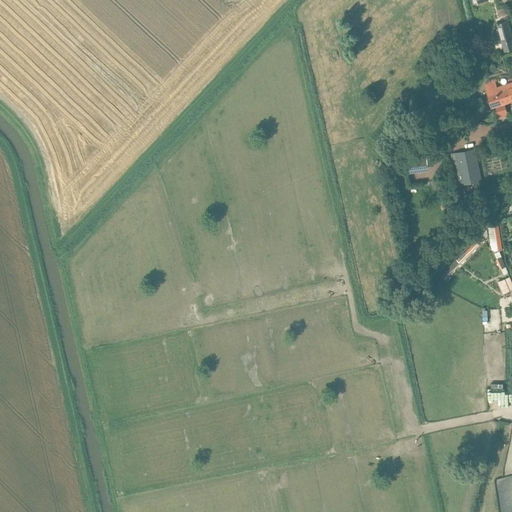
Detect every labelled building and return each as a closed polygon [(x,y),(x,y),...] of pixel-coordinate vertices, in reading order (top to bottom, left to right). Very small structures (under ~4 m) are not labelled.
[(504,51),(511,49),(511,37),(507,20),(496,23),(498,29),(496,29),(496,31),(493,32),(496,43),(501,42),(504,51)] [(511,98),(511,82),(497,87),(495,82),(484,85),(491,107),(511,100),(511,98)] [(509,119),(504,105),(495,107),(499,122),(509,119)] [(475,149),(451,154),(457,185),(481,180),(475,149)] [(426,153),(406,156),(408,166),(408,172),(428,170),(428,163),(426,153)] [(502,250),(499,225),(488,227),(491,246),(493,246),(494,251),(502,250)] [(460,263),(460,262),(479,243),(476,239),(456,259),(445,270),(448,274),(460,263)] [(506,266),(501,256),(496,258),(500,268),(506,266)] [(447,282),(450,279),(443,272),(439,275),(447,282)]
